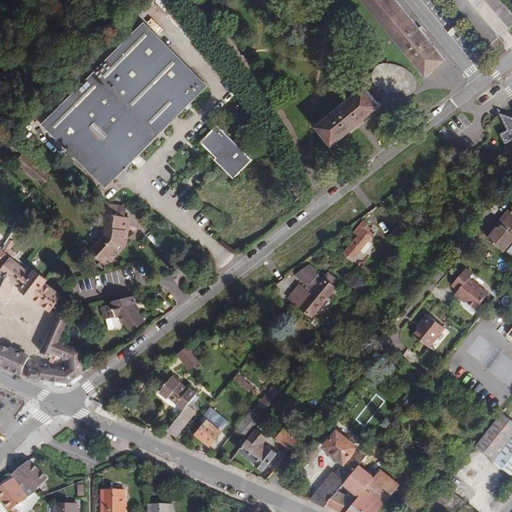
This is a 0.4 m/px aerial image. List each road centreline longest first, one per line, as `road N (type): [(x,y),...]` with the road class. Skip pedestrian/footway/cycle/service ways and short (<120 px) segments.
road 1 (residential): [(62,405),(481,87)]
road 2 (tertiary): [(298,511),(62,405)]
